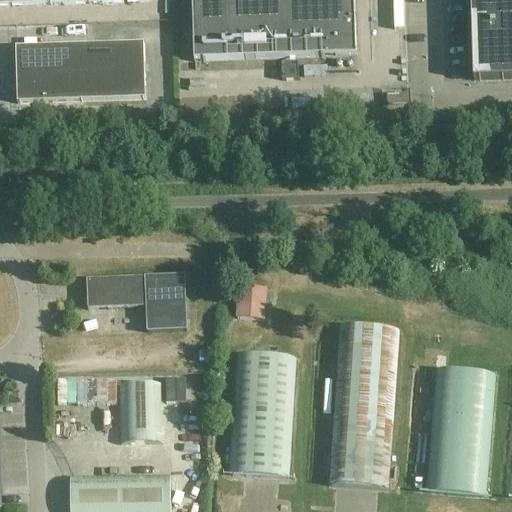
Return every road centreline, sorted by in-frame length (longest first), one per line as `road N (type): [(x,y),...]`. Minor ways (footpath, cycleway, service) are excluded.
road 1 (unclassified): [(37,511),(32,362)]
road 2 (unclassified): [(32,362),(26,287),(0,242)]
